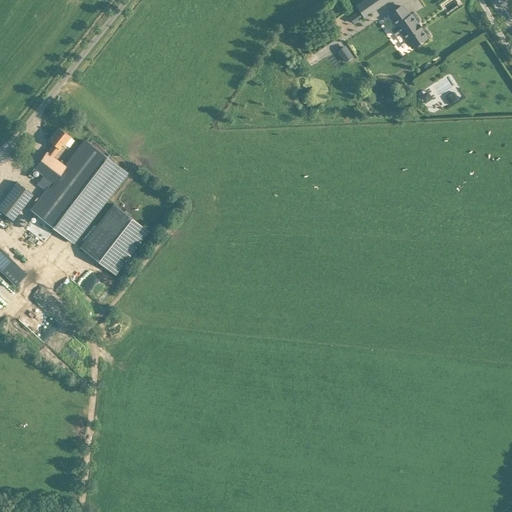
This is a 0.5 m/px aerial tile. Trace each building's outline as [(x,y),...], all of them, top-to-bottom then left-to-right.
[(354,23),(363,16),(364,17),(388,0),(365,0),(356,6),(359,10),(349,17),(354,23)] [(412,48),(416,45),(418,45),(422,43),(422,41),(427,37),(421,29),(418,24),(411,15),(409,16),(402,6),(389,14),(412,48)] [(345,45),(337,51),(345,62),(353,56),(345,45)] [(430,95),(450,87),(446,76),(426,85),(430,95)] [(415,95),(420,103),(427,98),(422,90),(415,95)] [(446,106),(454,99),(447,90),(438,97),(446,106)] [(46,152),(34,167),(54,182),(66,167),(53,157),(60,149),(60,150),(70,136),(58,127),(48,140),(53,144),(47,152),(46,152)] [(54,182),(31,211),(71,242),(126,172),(86,140),(66,167),(54,182)] [(0,203),(0,210),(12,220),(33,194),(17,182),(0,203)] [(149,231),(113,203),(79,247),(115,275),(149,231)] [(31,219),(23,228),(37,241),(45,233),(31,219)] [(0,287),(5,292),(23,273),(0,250),(0,287)]
